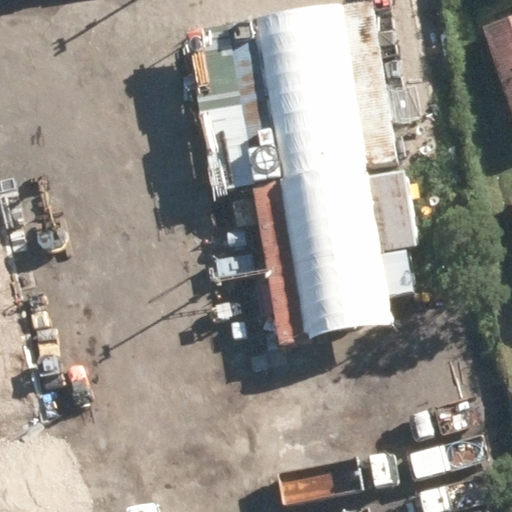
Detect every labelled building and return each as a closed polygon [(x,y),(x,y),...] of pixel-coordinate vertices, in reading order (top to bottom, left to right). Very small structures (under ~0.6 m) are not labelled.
[(64,0),(68,26),(208,3),(207,0),(64,0)] [(382,0),(373,0),(255,19),(274,134),(401,114),(382,0)] [(511,18),(483,30),(511,111),(511,18)] [(395,122),(287,140),(227,150),(244,255),(337,239),(339,252),(414,239),(395,122)] [(439,390),(427,246),(291,257),(297,330),(259,334),(265,405),(439,390)] [(481,511),(468,424),(289,452),(298,511),(481,511)]
